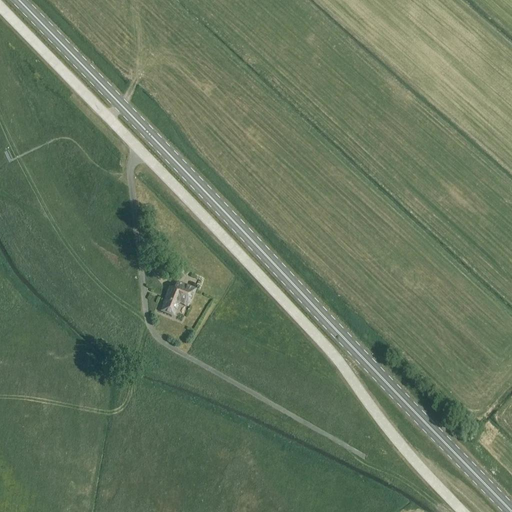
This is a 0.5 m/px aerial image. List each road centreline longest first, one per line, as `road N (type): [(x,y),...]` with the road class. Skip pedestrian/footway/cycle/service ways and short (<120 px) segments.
road 1 (primary): [(511,511),(18,0)]
road 2 (unclassified): [(462,511),(332,354),(140,151)]
road 3 (unclassified): [(140,151),(129,177),(153,333),(366,458)]
road 4 (unclassified): [(140,151),(0,7)]
